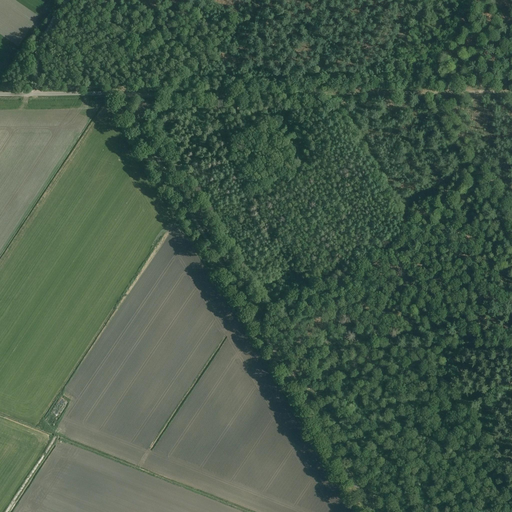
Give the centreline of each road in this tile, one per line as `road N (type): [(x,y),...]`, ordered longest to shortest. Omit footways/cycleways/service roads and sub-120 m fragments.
road 1 (unclassified): [(0,94),(119,96),(371,511)]
road 2 (track): [(119,96),(511,91)]
road 3 (track): [(445,347),(316,347)]
